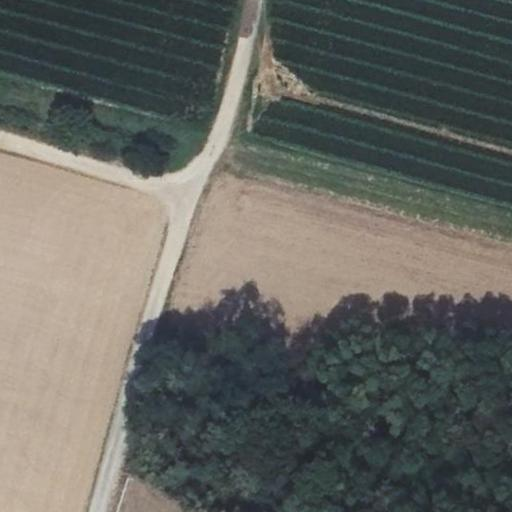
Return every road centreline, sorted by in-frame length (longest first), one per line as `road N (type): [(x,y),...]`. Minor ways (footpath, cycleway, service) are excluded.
road 1 (track): [(98,511),(187,196),(211,152)]
road 2 (track): [(187,196),(0,138)]
road 3 (track): [(211,152),(233,96),(250,0)]
